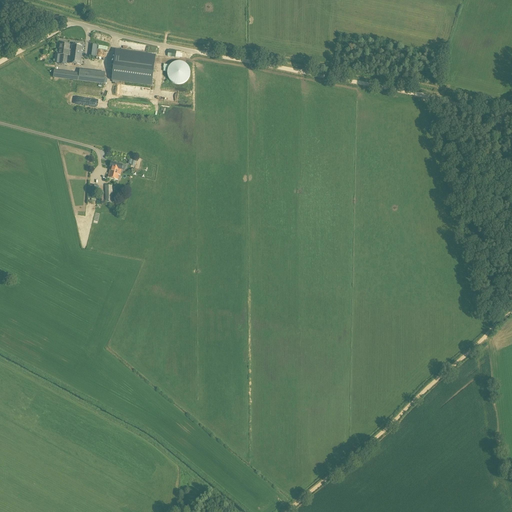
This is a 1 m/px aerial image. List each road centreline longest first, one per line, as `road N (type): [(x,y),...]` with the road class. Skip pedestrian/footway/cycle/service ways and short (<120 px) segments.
road 1 (track): [(511,117),(205,54)]
road 2 (track): [(511,313),(287,511)]
road 3 (unclassified): [(205,54),(3,0)]
